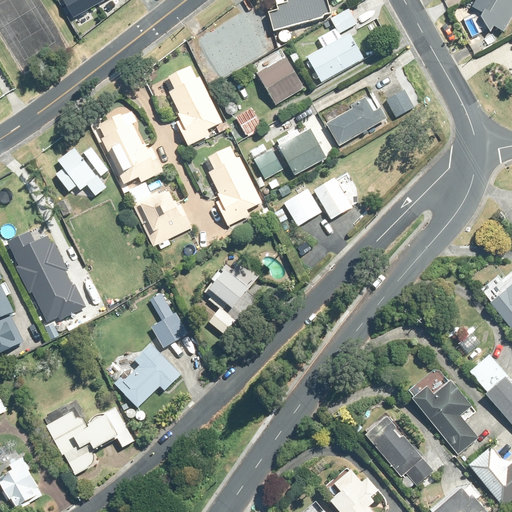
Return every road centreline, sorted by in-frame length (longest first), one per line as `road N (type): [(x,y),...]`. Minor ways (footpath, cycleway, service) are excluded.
road 1 (residential): [(472,158),(445,172),(244,372),(83,511)]
road 2 (tertiary): [(224,511),(446,222),(472,158)]
road 3 (tertiary): [(184,0),(0,139)]
road 4 (unknown): [(371,311),(411,332),(458,376),(498,434)]
road 5 (tertiary): [(472,158),(462,103),(403,0)]
road 6 (unknown): [(421,253),(479,306),(511,351)]
